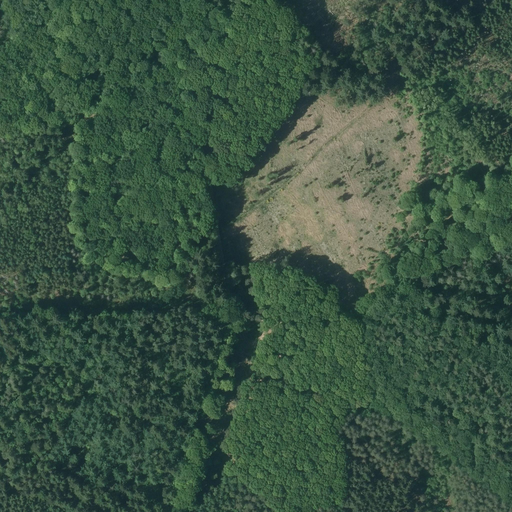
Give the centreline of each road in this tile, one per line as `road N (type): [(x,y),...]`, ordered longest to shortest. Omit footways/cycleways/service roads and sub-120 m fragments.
road 1 (track): [(228,299),(181,0)]
road 2 (track): [(181,511),(230,352)]
